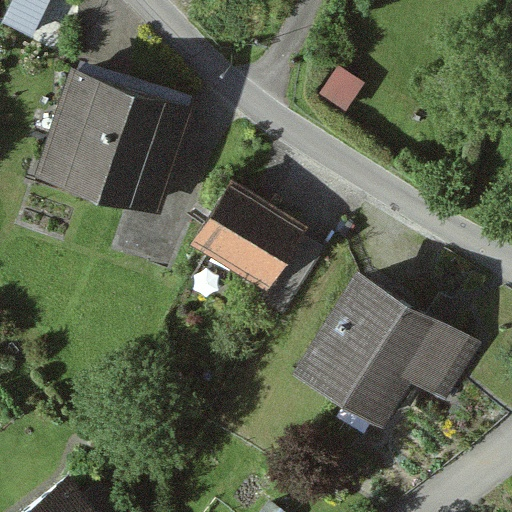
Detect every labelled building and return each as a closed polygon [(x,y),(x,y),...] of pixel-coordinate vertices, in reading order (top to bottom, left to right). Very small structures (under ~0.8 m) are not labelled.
[(0,36),(11,14),(0,8),(0,36)] [(172,158),(178,160),(201,93),(72,51),(38,154),(160,195),(172,158)] [(339,61),(322,87),(348,105),(366,79),(339,61)] [(190,232),(260,275),(292,224),(224,181),(190,232)] [(437,391),(466,344),(440,328),(434,336),(422,328),(427,320),(355,275),(299,364),(342,391),(348,381),(378,399),(406,354),(414,359),(407,371),(437,391)] [(116,511),(91,479),(72,494),(59,476),(11,511),(116,511)]
